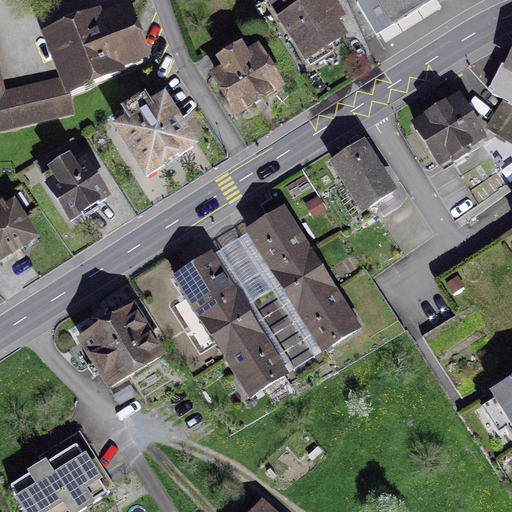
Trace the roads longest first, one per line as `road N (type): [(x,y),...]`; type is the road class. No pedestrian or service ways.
road 1 (tertiary): [(511,15),(251,174)]
road 2 (tertiary): [(251,174),(0,334)]
road 3 (residential): [(251,174),(166,33),(155,0)]
road 4 (residential): [(372,121),(448,244)]
